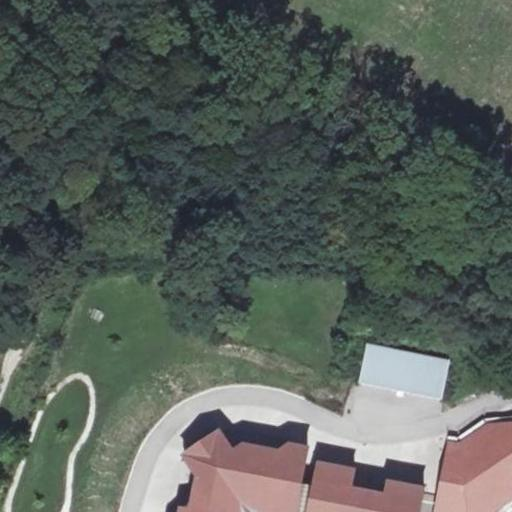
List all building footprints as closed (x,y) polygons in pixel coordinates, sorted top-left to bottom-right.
[(449,363),(368,347),(360,385),(442,401),(449,363)] [(511,425),(491,427),(460,447),(449,445),(443,472),(446,473),(445,479),(442,478),(435,511),(492,511),(502,506),(495,496),(508,487),(509,489),(511,486),(511,425)] [(295,511),(308,450),(290,446),(280,453),(270,452),(269,461),(233,453),(221,434),(186,457),(198,477),(191,511),(190,511),(183,510),(182,511),(295,511)] [(355,472),(361,443),(324,436),(318,465),(355,472)] [(269,461),(270,452),(243,447),(233,453),(269,461)] [(420,511),(425,490),(388,483),(386,496),(351,489),(355,472),(318,465),(308,511),(420,511)] [(502,506),(511,498),(511,486),(509,489),(508,487),(495,496),(502,506)]
